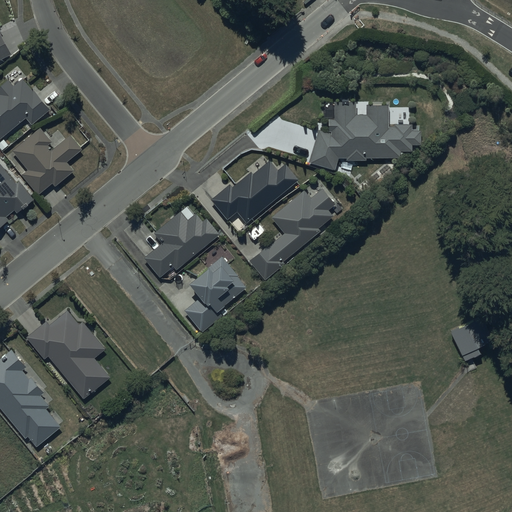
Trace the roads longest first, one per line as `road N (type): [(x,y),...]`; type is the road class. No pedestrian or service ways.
road 1 (residential): [(155,162),(339,5)]
road 2 (residential): [(0,291),(155,162)]
road 3 (residential): [(155,162),(60,45),(41,0)]
